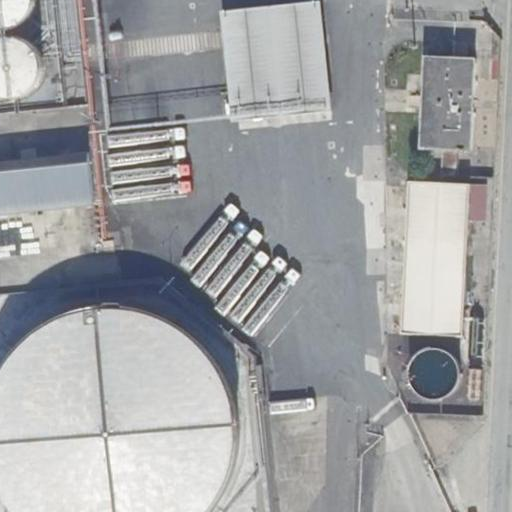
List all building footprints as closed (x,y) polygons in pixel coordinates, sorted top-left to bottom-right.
[(0,0),(0,29),(8,30),(15,29),(22,25),(28,20),(33,14),(35,6),(35,0),(0,0)] [(323,2),(223,13),(236,117),(334,107),(323,2)] [(22,40),(14,39),(6,39),(0,40),(0,97),(7,100),(15,100),(23,99),(30,95),(35,90),(40,84),(43,77),(43,69),(42,61),(39,54),(35,48),(29,43),(22,40)] [(479,58),(426,56),(423,150),(475,152),(479,58)] [(0,161),(0,211),(99,201),(93,151),(0,161)] [(488,222),(488,186),(411,183),(403,336),(464,337),(469,222),(488,222)] [(143,309),(102,306),(65,316),(32,336),(6,364),(0,378),(0,487),(12,510),(14,511),(212,511),(218,506),(236,469),(241,428),(233,388),(212,352),(181,325),(143,309)]
